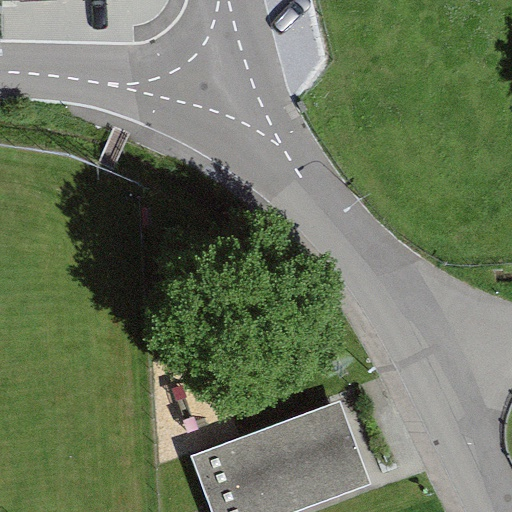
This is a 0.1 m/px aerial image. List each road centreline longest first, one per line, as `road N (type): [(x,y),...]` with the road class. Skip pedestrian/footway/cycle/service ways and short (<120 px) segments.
road 1 (residential): [(432,367),(374,269),(233,95)]
road 2 (residential): [(233,95),(0,72)]
road 3 (residential): [(499,511),(432,367)]
